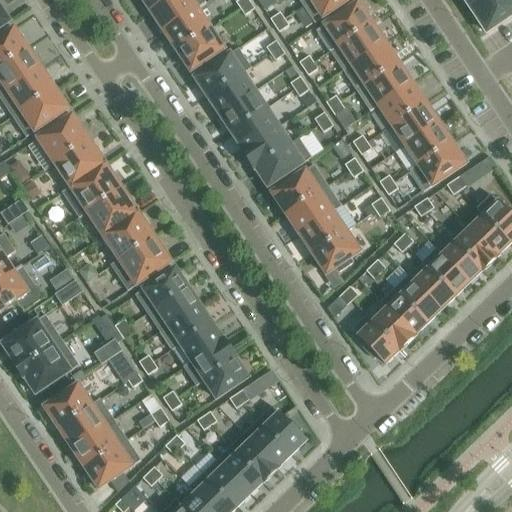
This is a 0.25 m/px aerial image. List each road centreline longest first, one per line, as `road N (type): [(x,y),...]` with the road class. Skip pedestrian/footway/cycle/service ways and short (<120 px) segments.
road 1 (residential): [(108,80),(350,445)]
road 2 (residential): [(377,418),(133,61)]
road 3 (residential): [(377,418),(511,288)]
road 4 (residential): [(511,128),(424,0)]
road 5 (residential): [(72,511),(0,403)]
